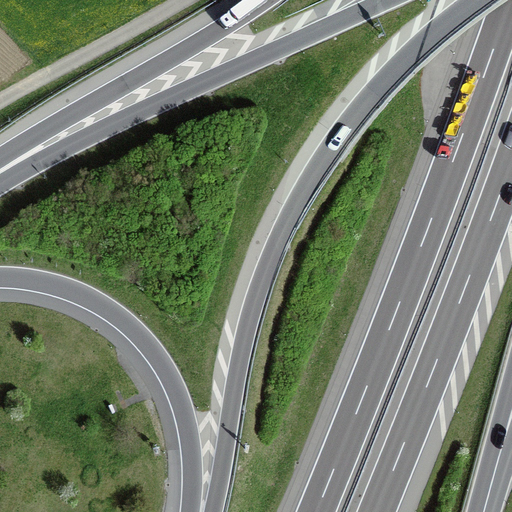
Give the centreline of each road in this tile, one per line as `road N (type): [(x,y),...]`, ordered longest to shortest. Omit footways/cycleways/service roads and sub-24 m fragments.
road 1 (motorway): [(476,0),(376,89),(297,202),(246,330),(213,511)]
road 2 (motorway): [(510,0),(316,511)]
road 3 (trunk): [(387,0),(0,185)]
road 4 (motorway): [(376,511),(511,161)]
road 5 (motorway): [(0,277),(91,299),(149,347),(184,414),(189,511)]
road 6 (motorway): [(265,0),(0,158)]
